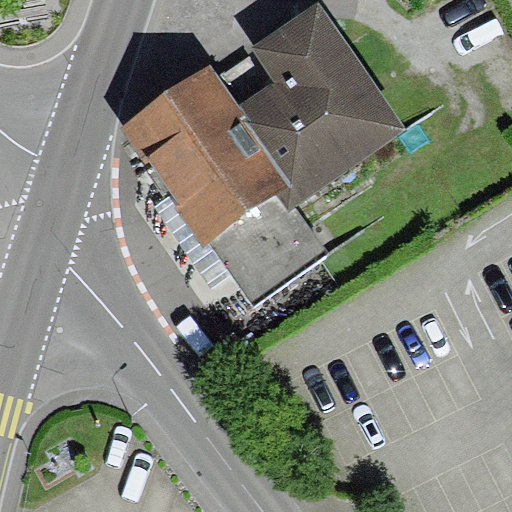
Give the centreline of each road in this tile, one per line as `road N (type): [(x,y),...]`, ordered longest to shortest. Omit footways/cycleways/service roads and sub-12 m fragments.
road 1 (unclassified): [(266,511),(106,308),(50,210)]
road 2 (tertiary): [(50,210),(120,0)]
road 3 (tertiary): [(7,326),(50,210)]
